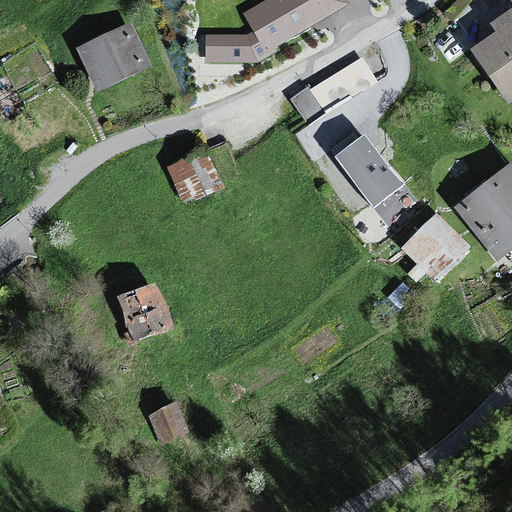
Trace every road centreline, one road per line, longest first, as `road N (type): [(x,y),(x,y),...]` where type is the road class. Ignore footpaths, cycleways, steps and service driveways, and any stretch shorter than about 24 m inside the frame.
road 1 (residential): [(0,237),(113,143),(266,87),(430,0)]
road 2 (tertiary): [(511,386),(359,511)]
